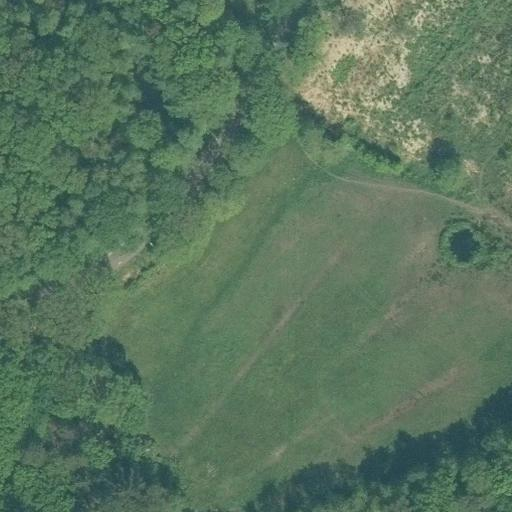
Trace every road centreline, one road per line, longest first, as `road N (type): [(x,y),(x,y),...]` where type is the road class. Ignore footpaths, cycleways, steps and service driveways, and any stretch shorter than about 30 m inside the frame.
road 1 (tertiary): [(0,328),(106,278),(165,224),(313,0)]
road 2 (track): [(245,111),(225,95),(176,0)]
